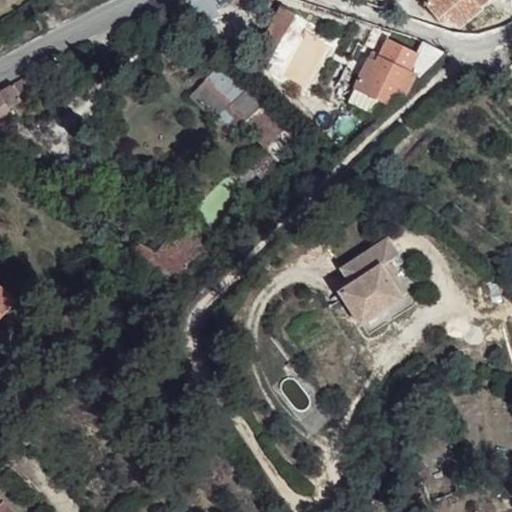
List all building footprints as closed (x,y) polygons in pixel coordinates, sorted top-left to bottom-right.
[(212,0),(185,0),(179,4),(200,25),(220,17),(212,0)] [(422,0),(441,23),(450,16),(459,27),(482,8),(481,6),(488,0),(422,0)] [(276,12),(291,20),(295,14),(280,5),(276,12)] [(50,9),(40,14),(45,24),(56,19),(50,9)] [(276,12),(259,46),(272,53),(291,20),(276,12)] [(164,21),(158,26),(162,32),(169,27),(164,21)] [(355,89),(390,106),(392,101),(397,103),(403,92),(405,93),(415,75),(418,77),(442,53),(423,44),(418,53),(388,39),(379,56),(376,61),(369,58),(355,89)] [(256,52),(265,67),(272,53),(259,46),(256,52)] [(379,56),(372,52),(369,58),(376,61),(379,56)] [(211,79),(232,102),(252,83),(228,58),(211,79)] [(0,124),(13,115),(9,109),(39,89),(38,87),(46,82),(39,71),(11,84),(0,90),(0,124)] [(263,94),(252,83),(232,102),(230,104),(245,121),(243,122),(263,144),(282,166),(307,144),(266,103),(263,94)] [(355,89),(348,102),(383,119),(390,106),(355,89)] [(263,144),(245,163),(264,183),(282,166),(263,144)] [(145,263),(146,263),(171,283),(207,243),(187,226),(177,236),(173,232),(154,255),(152,254),(145,263)] [(87,242),(104,256),(112,246),(95,232),(87,242)] [(341,292),(361,324),(402,299),(382,266),(399,256),(388,239),(342,268),(352,284),(341,292)] [(112,246),(104,256),(116,265),(124,254),(112,246)] [(124,254),(136,265),(142,270),(146,263),(145,263),(128,249),(124,254)] [(0,318),(15,300),(0,286),(0,318)] [(68,311),(55,330),(67,340),(80,322),(68,311)] [(51,405),(42,417),(49,422),(58,409),(51,405)] [(0,511),(13,511),(4,502),(0,505),(0,511)]
